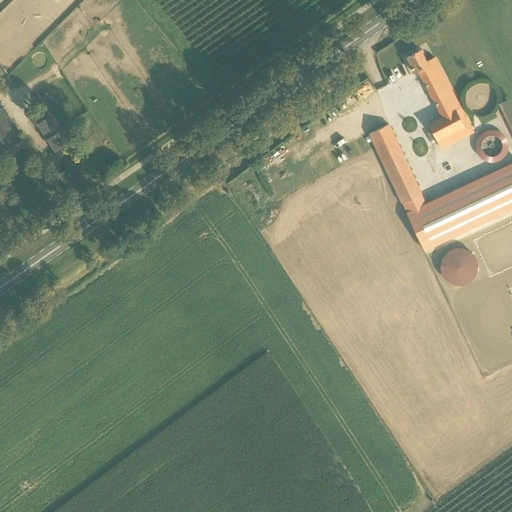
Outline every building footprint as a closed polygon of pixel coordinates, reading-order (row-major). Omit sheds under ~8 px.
[(414,73),(418,70),(442,117),(429,123),(428,122),(427,122),(440,148),(440,147),(472,131),(464,116),(460,118),(456,109),(460,107),(435,57),(427,62),(421,50),(408,57),(411,64),(409,65),(414,73)] [(362,98),(373,90),(366,80),(355,88),(362,98)] [(50,99),(58,110),(70,102),(62,91),(50,99)] [(329,104),(334,111),(353,98),(348,91),(329,104)] [(511,100),(510,97),(498,103),(511,133),(511,100)] [(0,108),(0,162),(28,145),(20,133),(21,132),(4,106),(0,108)] [(69,142),(52,117),(46,108),(31,118),(36,125),(38,124),(52,145),(56,151),(69,142)] [(369,132),(424,250),(511,210),(511,163),(424,203),(388,124),(369,132)] [(450,245),(436,275),(465,289),(479,258),(450,245)]
